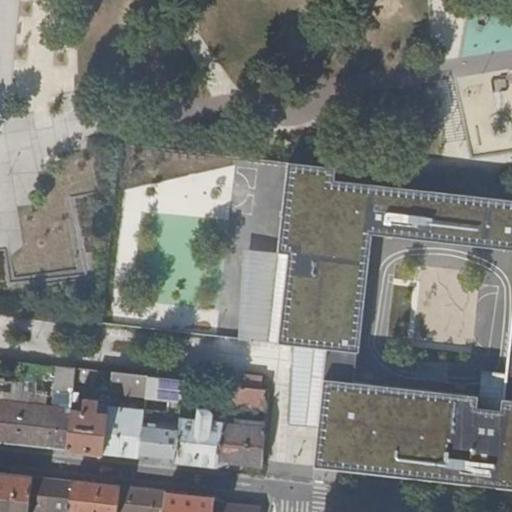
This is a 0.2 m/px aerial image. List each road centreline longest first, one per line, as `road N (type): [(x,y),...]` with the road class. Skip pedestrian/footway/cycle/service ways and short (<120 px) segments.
road 1 (residential): [(0,457),(293,490)]
road 2 (residential): [(467,511),(293,490)]
